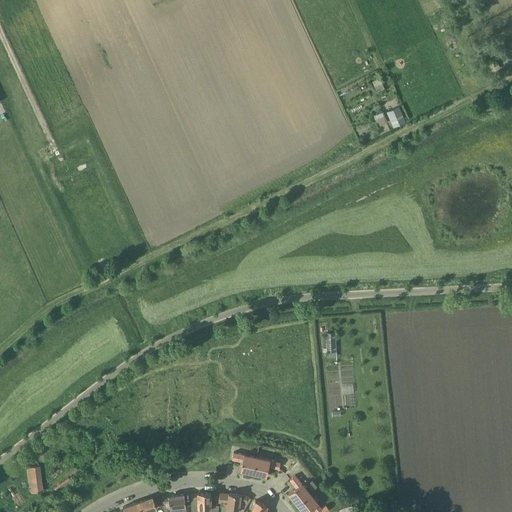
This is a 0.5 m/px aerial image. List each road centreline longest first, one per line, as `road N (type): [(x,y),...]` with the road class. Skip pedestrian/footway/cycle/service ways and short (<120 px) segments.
road 1 (unclassified): [(0,459),(143,347),(255,304),(511,292)]
road 2 (residential): [(283,511),(245,483),(215,480),(161,484),(91,511)]
